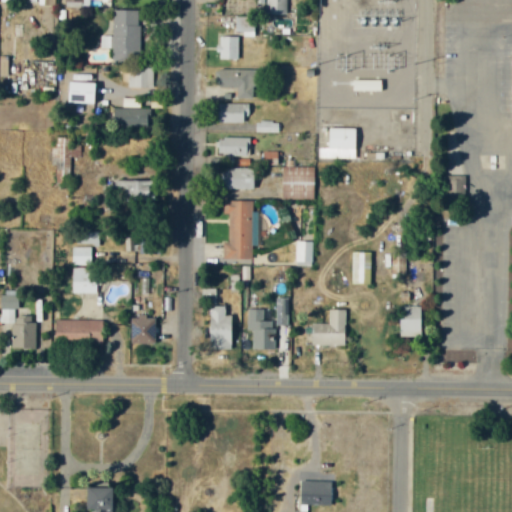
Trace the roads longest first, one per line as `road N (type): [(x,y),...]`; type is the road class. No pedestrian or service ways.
road 1 (tertiary): [(511,389),(0,384)]
road 2 (residential): [(193,384),(185,0)]
road 3 (residential): [(424,140),(426,0)]
road 4 (residential): [(411,388),(407,511)]
